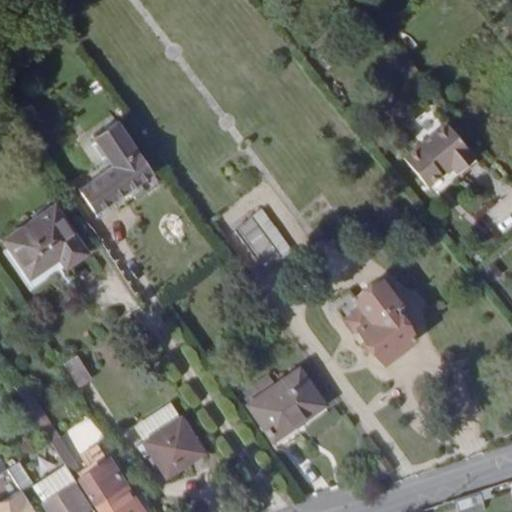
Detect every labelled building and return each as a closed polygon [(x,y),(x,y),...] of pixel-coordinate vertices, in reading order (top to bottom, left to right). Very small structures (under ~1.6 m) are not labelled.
[(441,115),(399,148),(422,176),(448,157),(453,163),(470,151),(441,115)] [(89,209),(95,205),(149,171),(113,117),(88,133),(108,163),(73,186),(89,209)] [(84,253),(49,201),(0,233),(0,238),(4,244),(25,274),(54,255),(62,267),(84,253)] [(246,213),(276,254),(292,244),(285,233),(281,236),(259,204),(246,213)] [(246,213),(245,214),(232,223),(261,264),(274,256),(276,254),(246,213)] [(25,274),(4,244),(0,246),(0,250),(26,290),(62,267),(54,255),(25,274)] [(374,278),(349,296),(356,305),(341,316),(349,327),(353,324),(379,358),(411,335),(388,305),(393,302),(374,278)] [(81,354),(66,361),(78,388),(93,381),(81,354)] [(247,405),(268,436),(288,422),(300,436),(330,415),(297,370),(247,405)] [(176,416),(140,441),(163,476),(200,451),(176,416)] [(279,451),(300,436),(288,422),(268,436),(279,451)] [(57,437),(49,443),(67,470),(75,465),(57,437)] [(108,473),(123,465),(107,440),(93,449),(108,473)] [(22,462),(9,469),(20,489),(33,483),(22,462)] [(93,511),(74,482),(40,504),(32,510),(33,511),(93,511)] [(99,511),(139,511),(141,511),(125,485),(95,503),(99,511)] [(33,511),(32,510),(22,494),(19,495),(12,486),(5,492),(11,501),(7,504),(11,511),(33,511)] [(489,489),(479,492),(483,501),(492,498),(489,489)] [(479,492),(454,500),(458,511),(477,511),(485,509),(483,501),(479,492)]
